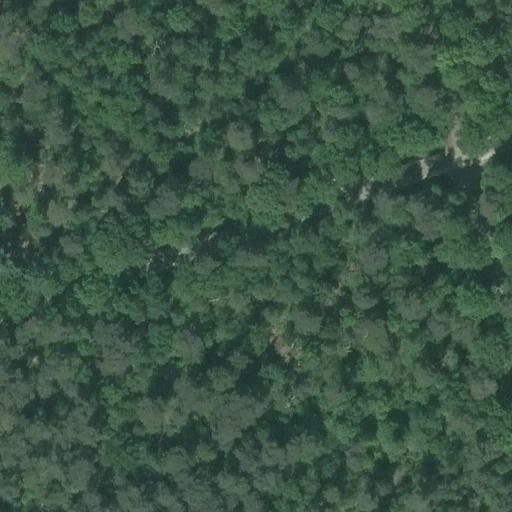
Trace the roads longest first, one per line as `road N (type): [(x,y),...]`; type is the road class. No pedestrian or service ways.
road 1 (unclassified): [(0,318),(466,154)]
road 2 (unclassified): [(511,322),(466,154)]
road 3 (track): [(419,0),(466,154)]
